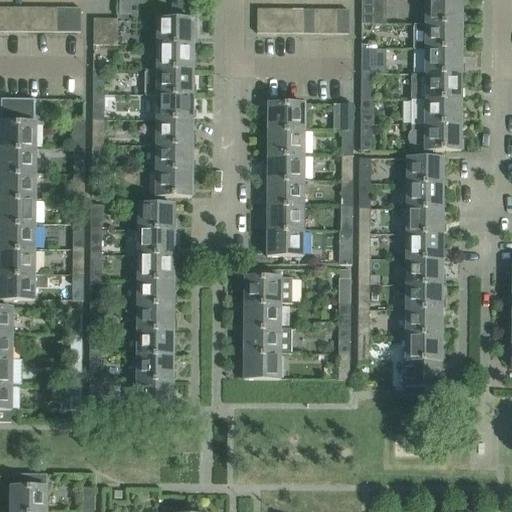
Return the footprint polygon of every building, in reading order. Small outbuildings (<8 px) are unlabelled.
[(128,0),(118,0),(118,8),(128,8),(128,0)] [(361,0),(362,25),(374,25),(374,0),(361,0)] [(386,26),(386,0),(374,0),(374,25),(386,26)] [(462,26),(462,0),(426,0),(426,26),(462,26)] [(0,32),(11,33),(11,9),(0,8),(0,32)] [(23,33),(23,9),(11,9),(11,33),(23,33)] [(34,33),(35,9),(23,9),(23,33),(34,33)] [(46,33),(46,9),(35,9),(34,33),(46,33)] [(58,34),(58,9),(46,9),(46,33),(58,34)] [(69,34),(69,9),(58,9),(58,34),(69,34)] [(81,34),(81,10),(69,9),(69,34),(81,34)] [(268,35),(268,11),(256,11),(257,35),(268,35)] [(280,35),(280,11),(268,11),(268,35),(280,35)] [(291,35),(291,11),(280,11),(280,35),(291,35)] [(303,35),(303,11),(291,11),(291,35),(303,35)] [(314,35),(315,11),(303,11),(303,35),(314,35)] [(326,35),(326,11),(315,11),(314,35),(326,35)] [(338,35),(338,11),(326,11),(326,35),(338,35)] [(349,35),(349,11),(338,11),(338,35),(349,35)] [(94,20),(93,46),(105,46),(106,20),(94,20)] [(117,46),(118,20),(106,20),(105,46),(117,46)] [(158,20),(157,46),(192,46),(193,20),(158,20)] [(461,51),(462,26),(426,26),(414,26),(414,51),(426,51),(461,51)] [(192,72),(192,46),(157,46),(157,71),(192,72)] [(386,51),(362,51),(361,51),(361,75),(372,76),(386,76),(386,51)] [(461,76),(461,51),(426,51),(425,76),(461,76)] [(93,71),(93,87),(104,87),(104,71),(94,71),(93,71)] [(192,97),(192,72),(157,71),(145,71),(146,97),(157,97),(192,97)] [(361,75),(361,91),(372,91),(372,76),(361,75)] [(461,101),(461,76),(425,76),(413,76),(413,101),(425,101),(461,101)] [(93,96),(93,112),(104,112),(104,96),(93,96)] [(192,122),(192,97),(157,97),(157,122),(192,122)] [(36,124),(30,124),(30,112),(33,112),(33,103),(36,103),(36,100),(0,99),(0,102),(3,103),(3,111),(5,111),(5,124),(0,123),(0,149),(36,150),(36,124)] [(361,106),(361,116),(371,116),(372,101),(361,100),(361,106)] [(461,126),(461,101),(425,101),(413,101),(413,126),(461,126)] [(304,106),(304,105),(268,105),(268,131),(303,131),(304,114),(311,114),(311,106),(304,106)] [(333,106),(333,131),(342,131),(353,131),(353,106),(342,106),(333,106)] [(93,125),(92,137),(104,137),(104,122),(93,121),(93,125)] [(192,147),(192,122),(157,122),(157,147),(192,147)] [(360,126),(360,141),(371,141),(371,126),(360,126)] [(460,152),(461,126),(413,126),(413,152),(460,152)] [(303,156),(303,131),(268,131),(268,156),(303,156)] [(74,135),(74,151),(85,151),(85,135),(74,135)] [(342,141),(342,157),(353,157),(353,141),(342,141)] [(92,147),(92,162),(103,163),(104,147),(92,147)] [(192,173),(192,147),(157,147),(157,172),(192,173)] [(0,175),(36,175),(36,150),(0,149),(0,175)] [(303,182),(303,156),(268,156),(268,182),(303,182)] [(360,159),(359,176),(371,176),(371,159),(360,159)] [(407,159),(407,185),(443,186),(443,160),(407,159)] [(74,160),(73,176),(84,176),(85,160),(74,160)] [(342,166),(341,182),(352,182),(353,166),(342,166)] [(92,172),(92,188),(103,188),(103,172),(92,172)] [(191,198),(192,173),(157,172),(157,198),(191,198)] [(0,200),(35,201),(36,175),(0,175),(0,200)] [(303,207),(303,182),(268,182),(268,207),(303,207)] [(73,185),(73,201),(84,201),(84,185),(73,185)] [(359,185),(359,202),(370,202),(371,185),(359,185)] [(442,211),(443,186),(407,185),(407,210),(442,211)] [(341,192),(341,208),(352,208),(352,192),(341,192)] [(0,225),(35,226),(35,201),(0,200),(0,225)] [(92,206),(91,221),(101,222),(102,206),(92,206)] [(138,206),(138,232),(174,232),(174,206),(138,206)] [(303,233),(303,207),(268,207),(268,232),(303,233)] [(359,210),(359,227),(370,227),(370,210),(359,210)] [(442,236),(442,211),(407,210),(406,236),(442,236)] [(73,211),(73,226),(84,226),(84,211),(73,211)] [(341,217),(341,233),(352,233),(352,217),(341,217)] [(0,250),(35,251),(35,226),(0,225),(0,250)] [(91,231),(91,247),(101,247),(101,231),(91,231)] [(173,257),(174,232),(138,232),(138,257),(173,257)] [(303,259),(303,233),(268,232),(267,258),(303,259)] [(341,233),(341,249),(351,249),(352,233),(341,233)] [(359,235),(359,253),(370,253),(370,235),(359,235)] [(73,236),(73,251),(83,252),(84,236),(73,236)] [(442,262),(442,236),(406,236),(406,261),(442,262)] [(0,276),(35,276),(35,251),(0,250),(0,276)] [(91,257),(91,272),(101,272),(101,257),(91,257)] [(173,282),(173,257),(138,257),(137,282),(173,282)] [(72,261),(72,277),(83,277),(83,261),(72,261)] [(359,261),(358,278),(370,278),(370,261),(359,261)] [(441,287),(442,262),(406,261),(406,286),(441,287)] [(47,276),(35,276),(0,276),(0,301),(34,302),(34,290),(47,290),(47,276)] [(245,280),(245,304),(280,305),(292,305),(292,281),(281,280),(245,280)] [(91,282),(91,297),(101,297),(101,282),(91,282)] [(173,308),(173,282),(137,282),(137,307),(173,308)] [(358,286),(358,303),(370,303),(370,286),(358,286)] [(441,312),(441,287),(406,286),(406,312),(441,312)] [(72,287),(72,302),(83,303),(83,287),(72,287)] [(339,290),(339,305),(351,305),(351,290),(339,290)] [(280,330),(280,305),(245,304),(245,330),(280,330)] [(91,307),(90,323),(101,323),(101,307),(91,307)] [(173,333),(173,308),(137,307),(137,332),(173,333)] [(0,336),(12,336),(12,310),(0,310),(0,336)] [(358,311),(358,328),(369,329),(369,311),(358,311)] [(441,337),(441,312),(406,312),(405,337),(441,337)] [(295,313),(294,336),(310,336),(311,314),(295,313)] [(339,315),(339,331),(350,331),(351,315),(339,315)] [(82,321),(71,321),(71,336),(82,336),(82,321)] [(280,331),(280,330),(245,330),(244,355),(280,355),(280,356),(291,356),(291,331),(280,331)] [(90,332),(90,348),(100,348),(100,332),(90,332)] [(173,358),(173,333),(137,332),(137,357),(173,358)] [(12,361),(12,336),(0,336),(0,361),(22,362),(22,361),(12,361)] [(369,363),(369,337),(358,336),(358,363),(369,363)] [(440,389),(441,337),(405,337),(405,388),(440,389)] [(339,340),(338,356),(350,356),(350,340),(339,340)] [(81,346),(71,346),(71,362),(81,362),(81,346)] [(280,381),(280,356),(280,355),(244,355),(244,381),(280,381)] [(90,357),(90,373),(100,373),(100,357),(90,357)] [(172,383),(173,358),(137,357),(137,383),(172,383)] [(22,386),(22,362),(0,361),(0,386),(12,387),(22,386)] [(338,365),(338,381),(350,382),(350,365),(338,365)] [(81,371),(71,371),(70,387),(81,387),(81,371)] [(100,408),(100,382),(90,382),(90,408),(100,408)] [(172,409),(172,383),(137,383),(136,408),(172,409)] [(0,424),(12,425),(12,387),(0,386),(0,424)] [(81,397),(70,397),(70,413),(81,413),(81,408),(81,397)] [(46,511),(47,489),(47,477),(14,476),(14,489),(11,489),(10,511),(46,511)] [(93,511),(93,490),(82,490),(81,511),(93,511)]
